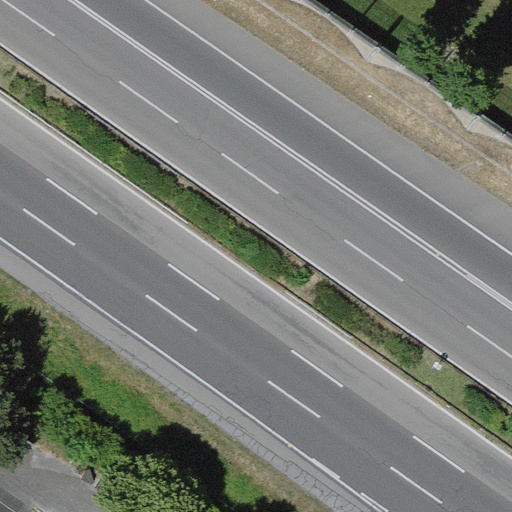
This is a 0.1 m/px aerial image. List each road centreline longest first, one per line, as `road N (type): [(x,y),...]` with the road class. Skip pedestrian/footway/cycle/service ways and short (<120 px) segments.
road 1 (motorway): [(0,170),(351,416)]
road 2 (motorway): [(511,337),(180,99)]
road 3 (motorway): [(511,300),(180,99)]
road 4 (motorway): [(180,99),(37,0)]
road 5 (motorway): [(351,416),(486,511)]
road 6 (motorway): [(351,416),(454,511)]
